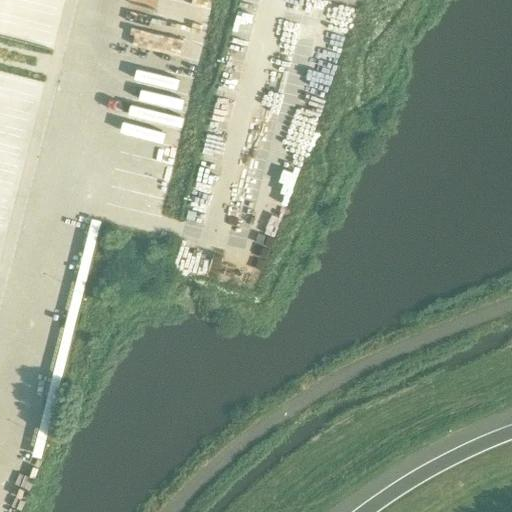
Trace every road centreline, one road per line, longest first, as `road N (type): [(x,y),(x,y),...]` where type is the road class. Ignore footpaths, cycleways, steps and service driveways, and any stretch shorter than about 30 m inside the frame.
road 1 (unclassified): [(511,305),(437,330),(278,413),(169,511)]
road 2 (motorway): [(511,436),(437,464),(367,511)]
